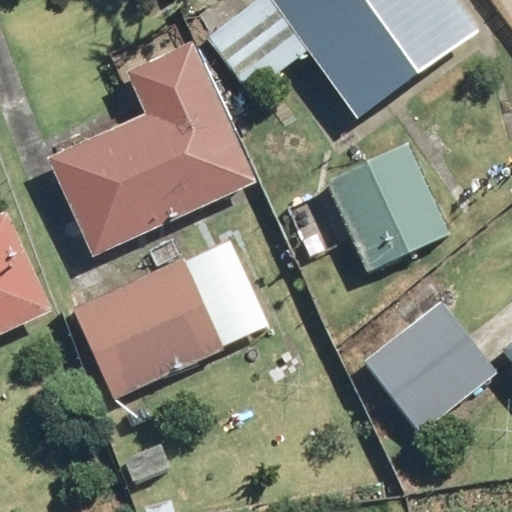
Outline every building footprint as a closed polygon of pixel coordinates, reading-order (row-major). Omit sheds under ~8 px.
[(424,0),(280,0),(351,105),(450,39),(424,0)] [(177,62),(132,82),(154,130),(61,176),(99,251),(229,187),(215,158),(219,156),(177,62)] [(412,161),(331,193),(361,270),(442,238),(412,161)] [(0,337),(45,318),(4,227),(0,228),(0,337)] [(76,325),(109,397),(210,351),(177,280),(76,325)] [(372,371),(418,431),(485,380),(438,320),(372,371)]
